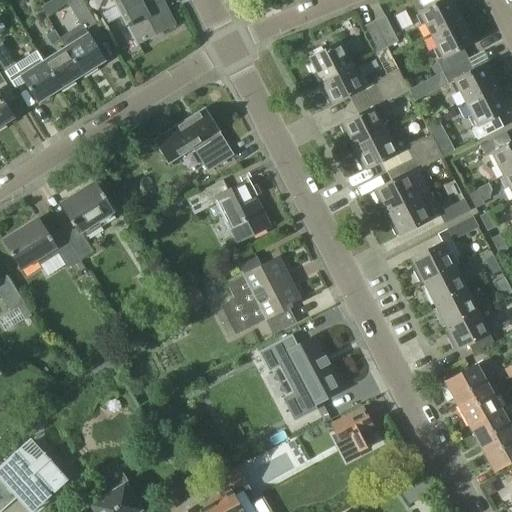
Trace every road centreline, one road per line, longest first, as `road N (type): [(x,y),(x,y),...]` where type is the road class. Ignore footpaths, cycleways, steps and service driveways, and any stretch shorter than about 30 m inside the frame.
road 1 (residential): [(229,47),(472,511)]
road 2 (residential): [(0,190),(229,47)]
